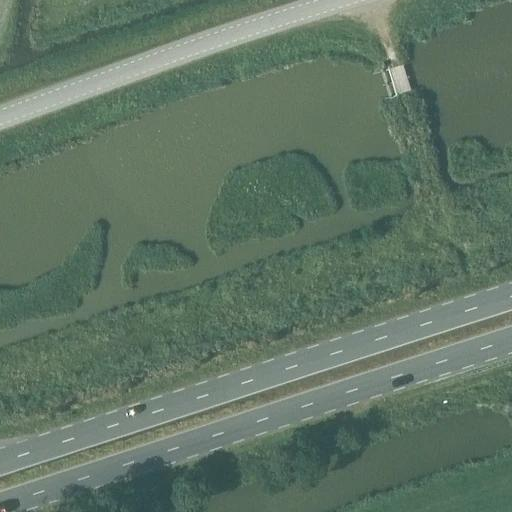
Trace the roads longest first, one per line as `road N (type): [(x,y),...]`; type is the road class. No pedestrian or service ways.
road 1 (primary): [(511,297),(0,462)]
road 2 (primary): [(0,505),(511,341)]
road 3 (unclassified): [(0,117),(341,0)]
